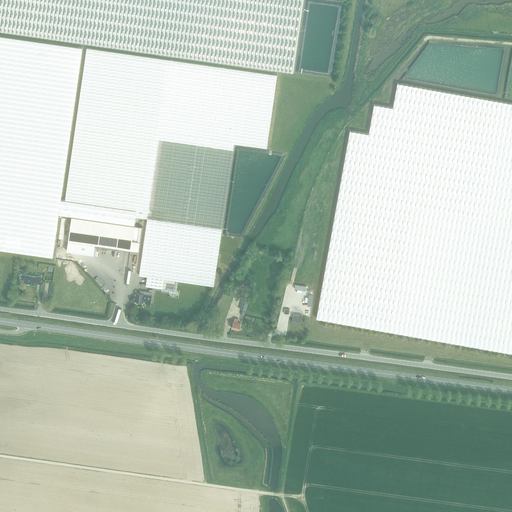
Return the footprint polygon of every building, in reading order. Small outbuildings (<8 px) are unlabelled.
[(0,0),(0,30),(293,72),(303,0),(0,0)] [(0,249),(53,257),(59,214),(61,200),(83,48),(0,35),(0,249)] [(87,48),(77,116),(268,143),(277,75),(87,48)] [(349,130),(316,318),(511,353),(511,102),(397,83),(393,107),(374,104),(368,133),(349,130)] [(61,200),(59,214),(135,225),(136,217),(143,218),(147,218),(139,275),(147,277),(146,286),(174,290),(175,281),(210,285),(214,286),(234,143),(267,148),(268,143),(77,116),(65,200),(61,200)] [(71,219),(68,241),(99,245),(99,246),(98,246),(117,249),(116,249),(116,248),(127,249),(128,246),(130,247),(129,250),(131,250),(139,251),(142,226),(139,226),(72,216),(71,219)] [(40,284),(42,276),(37,276),(37,277),(25,275),(25,279),(25,282),(33,284),(32,284),(36,285),(37,283),(40,284)] [(150,302),(151,302),(152,292),(141,291),(140,293),(136,293),(135,301),(143,302),(143,301),(150,302)] [(243,297),(240,309),(242,309),(240,314),(244,315),(245,310),(246,310),(246,309),(249,299),(243,297)] [(301,323),(302,315),(293,314),(292,322),(301,323)] [(239,330),(241,322),(238,322),(238,319),(234,318),(234,321),(233,321),(231,328),(239,330)]
